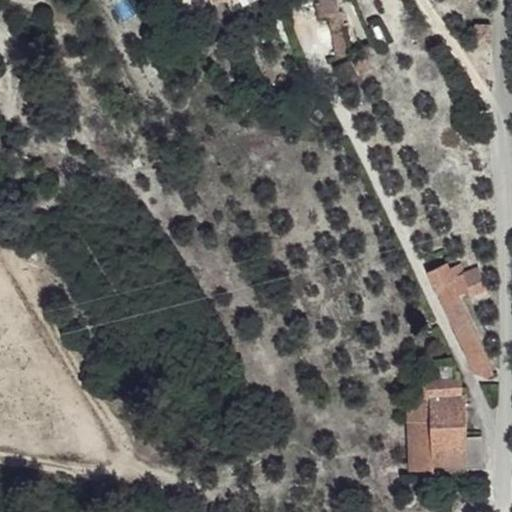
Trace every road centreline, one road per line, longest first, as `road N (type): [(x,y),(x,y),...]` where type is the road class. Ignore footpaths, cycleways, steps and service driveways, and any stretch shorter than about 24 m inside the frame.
road 1 (residential): [(501,511),(497,110)]
road 2 (residential): [(497,110),(422,0)]
